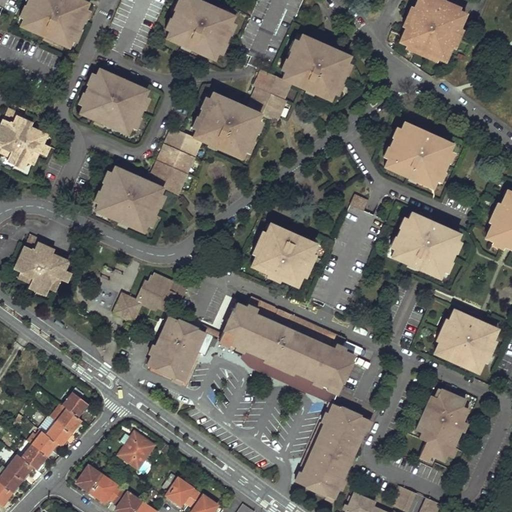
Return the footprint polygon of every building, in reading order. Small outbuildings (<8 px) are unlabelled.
[(85,6),(71,0),(30,0),(22,21),(18,29),(66,50),(70,41),(82,12),(85,6)] [(30,0),(26,0),(18,20),(22,21),(30,0)] [(168,33),(164,41),(212,62),(215,54),(228,25),(231,18),(190,0),(182,0),(180,4),(168,33)] [(404,30),(398,43),(406,47),(436,60),(443,63),(449,49),(457,30),(463,15),(456,12),(427,0),(416,0),(413,10),(404,30)] [(436,0),(427,0),(456,12),(457,9),(436,0)] [(163,31),(168,33),(180,4),(175,2),(163,31)] [(413,10),(409,9),(401,28),(404,30),(413,10)] [(86,14),(82,12),(70,41),(73,43),(86,14)] [(232,27),(228,25),(215,54),(220,56),(232,27)] [(461,31),(457,30),(449,49),(453,51),(461,31)] [(281,80),(290,84),(329,101),(332,93),(345,64),(348,57),(300,36),(297,43),(284,72),(281,80)] [(280,70),(284,72),(297,43),(293,41),(280,70)] [(434,63),(436,60),(406,47),(405,50),(434,63)] [(349,66),(345,64),(332,93),(337,95),(349,66)] [(255,89),(247,110),(259,116),(275,122),(284,101),(283,100),(290,84),(281,80),(261,71),(254,88),(255,89)] [(146,93),(98,72),(95,79),(83,108),(79,116),(126,137),(130,128),(142,100),(146,93)] [(95,79),(91,77),(79,106),(83,108),(95,79)] [(240,159),(243,152),(256,123),(259,116),(247,110),(211,95),(208,102),(195,131),(192,139),(200,142),(240,159)] [(146,102),(142,100),(130,128),(134,130),(146,102)] [(190,129),(195,131),(208,102),(204,100),(190,129)] [(6,112),(4,115),(22,123),(23,119),(6,112)] [(4,115),(0,124),(0,155),(6,159),(6,161),(23,169),(25,166),(31,168),(36,156),(39,157),(43,147),(41,146),(44,138),(29,131),(30,127),(22,123),(4,115)] [(260,124),(256,123),(243,152),(247,154),(260,124)] [(403,123),(384,167),(432,188),(436,180),(447,153),(451,144),(403,123)] [(161,191),(176,197),(200,142),(192,139),(171,130),(147,184),(161,191)] [(452,155),(447,153),(436,180),(440,182),(452,155)] [(317,189),(338,166),(325,154),(304,177),(317,189)] [(4,164),(22,172),(23,169),(6,161),(4,164)] [(147,184),(113,170),(110,176),(98,205),(94,214),(142,235),(146,227),(159,197),(161,191),(147,184)] [(110,176),(107,174),(94,203),(98,205),(110,176)] [(490,224),(484,238),(496,243),(506,248),(511,250),(511,193),(505,190),(498,205),(490,224)] [(354,196),(349,207),(364,212),(368,202),(354,196)] [(163,199),(159,197),(146,227),(150,228),(163,199)] [(494,203),(486,222),(490,224),(498,205),(494,203)] [(395,249),(391,257),(439,278),(443,270),(456,241),(458,235),(411,214),(408,220),(395,249)] [(408,220),(404,218),(392,248),(395,249),(408,220)] [(311,255),(316,245),(270,224),(265,235),(256,256),(251,266),(297,287),(302,276),(311,255)] [(251,254),(256,256),(265,235),(261,233),(251,254)] [(29,237),(27,241),(45,248),(46,245),(29,237)] [(30,284),(29,287),(45,294),(47,291),(54,294),(59,282),(63,283),(67,273),(64,271),(68,263),(51,255),(53,252),(45,248),(27,241),(17,263),(20,264),(16,272),(19,273),(17,278),(30,284)] [(460,243),(456,241),(443,270),(447,272),(460,243)] [(315,257),(311,255),(302,276),(306,278),(315,257)] [(151,275),(148,282),(166,290),(170,281),(154,274),(153,276),(151,275)] [(148,282),(144,280),(137,297),(158,306),(166,310),(173,293),(181,296),(185,287),(170,281),(166,290),(148,282)] [(44,297),(45,294),(29,287),(28,289),(44,297)] [(135,301),(123,296),(115,314),(133,322),(141,304),(135,301)] [(158,306),(137,297),(135,301),(141,304),(157,311),(158,306)] [(236,304),(220,339),(244,350),(337,392),(353,356),(333,347),(338,337),(288,315),(283,327),(274,323),(279,311),(260,302),(255,312),(236,304)] [(439,342),(433,354),(476,373),(496,329),(453,310),(448,321),(439,342)] [(288,315),(279,311),(274,323),(283,327),(288,315)] [(183,383),(205,333),(170,317),(147,367),(183,383)] [(445,320),(435,341),(439,342),(448,321),(445,320)] [(337,392),(244,350),(241,357),(249,366),(325,400),(334,399),(337,392)] [(73,388),(70,392),(79,398),(82,394),(73,388)] [(456,395),(440,389),(436,398),(433,396),(430,395),(419,420),(425,423),(421,432),(418,437),(426,440),(420,453),(429,458),(431,454),(443,460),(446,454),(448,455),(453,446),(460,430),(464,420),(461,419),(466,407),(462,405),(463,403),(455,399),(456,395)] [(70,392),(60,405),(64,409),(76,418),(87,404),(79,398),(70,392)] [(60,405),(58,404),(49,417),(55,421),(64,409),(60,405)] [(333,498),(368,420),(334,405),(333,404),(298,482),(333,498)] [(64,409),(55,421),(70,433),(80,421),(76,418),(64,409)] [(47,415),(36,429),(40,431),(44,435),(55,421),(49,417),(47,415)] [(415,429),(421,432),(425,423),(419,420),(415,429)] [(55,421),(44,435),(56,444),(60,447),(70,433),(55,421)] [(40,431),(29,445),(46,457),(56,444),(44,435),(40,431)] [(124,445),(117,455),(137,468),(151,446),(137,437),(134,441),(131,439),(126,446),(124,445)] [(29,445),(20,457),(31,467),(36,470),(46,457),(29,445)] [(15,454),(5,467),(21,479),(31,467),(20,457),(15,454)] [(87,466),(76,482),(89,491),(100,475),(87,466)] [(5,467),(0,473),(0,484),(11,493),(21,479),(5,467)] [(169,474),(160,487),(167,492),(165,496),(178,504),(181,501),(186,505),(195,492),(169,474)] [(100,475),(89,491),(104,501),(106,498),(112,501),(120,488),(100,475)] [(0,505),(0,506),(11,493),(0,484),(0,505)] [(120,488),(112,501),(118,505),(116,509),(120,511),(132,511),(139,501),(120,488)] [(403,511),(405,511),(414,494),(401,489),(393,507),(403,511)] [(195,492),(186,505),(192,509),(189,511),(209,511),(214,505),(195,492)] [(379,511),(371,508),(373,504),(353,495),(344,511),(379,511)] [(435,511),(438,505),(426,500),(420,511),(435,511)] [(139,501),(132,511),(153,511),(154,511),(139,501)]
